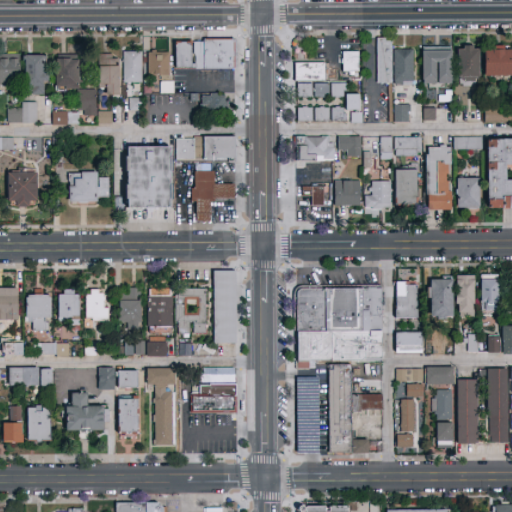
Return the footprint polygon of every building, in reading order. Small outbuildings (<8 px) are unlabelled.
[(391,83),(377,83),(377,38),(391,38),(391,83)] [(234,40),(234,69),(175,69),(175,40),(234,40)] [(458,45),(479,45),(479,82),(458,82),(458,45)] [(452,83),(422,83),(422,47),(452,47),(452,83)] [(413,85),(393,85),(393,49),(413,49),(413,85)] [(511,76),(484,76),(484,49),(511,49),(511,76)] [(141,51),(141,83),(123,83),(123,51),(141,51)] [(147,52),(169,52),(169,76),(147,76),(147,52)] [(359,52),(359,72),(342,72),(342,52),(359,52)] [(25,87),(25,54),(47,54),(47,87),(25,87)] [(99,87),(99,54),(118,54),(118,95),(107,95),(107,87),(99,87)] [(19,84),(0,84),(0,57),(19,57),(19,84)] [(77,89),(96,89),(95,115),(78,115),(78,124),(53,124),(53,112),(77,113),(77,90),(55,89),(56,57),(78,57),(77,89)] [(295,81),(295,62),(326,62),(326,81),(295,81)] [(297,97),(297,83),(345,83),(345,95),(360,95),(360,111),(346,111),(346,97),(297,97)] [(225,94),(225,110),(201,110),(201,94),(225,94)] [(129,110),(130,99),(140,99),(139,110),(129,110)] [(35,123),(8,123),(8,105),(35,105),(35,123)] [(393,122),(393,105),(408,105),(408,122),(393,122)] [(297,121),(297,107),(345,107),(345,121),(297,121)] [(420,119),(433,119),(433,107),(420,107),(420,119)] [(484,107),(509,107),(509,122),(484,122),(484,107)] [(98,124),(98,113),(109,113),(110,124),(98,124)] [(0,148),(17,148),(17,137),(0,136),(0,148)] [(360,156),(338,156),(338,136),(360,136),(360,156)] [(175,137),(235,137),(235,160),(175,160),(175,137)] [(333,161),(296,161),(296,137),(333,137),(333,161)] [(379,137),(391,137),(391,158),(379,158),(379,137)] [(395,156),(394,138),(420,137),(421,156),(395,156)] [(481,137),(481,149),(453,149),(453,137),(481,137)] [(486,140),(511,140),(511,209),(486,209),(486,140)] [(451,145),(451,210),(426,210),(425,146),(451,145)] [(171,147),(171,209),(125,209),(125,147),(171,147)] [(394,170),(416,170),(416,205),(394,205),(394,170)] [(211,222),(196,222),(196,201),(192,201),(192,171),(214,171),(214,184),(234,184),(234,199),(211,199),(211,222)] [(36,206),(8,206),(8,172),(36,172),(36,206)] [(108,201),(68,202),(68,173),(97,172),(97,179),(108,179),(108,201)] [(456,209),(456,178),(479,178),(479,209),(456,209)] [(334,206),(334,180),(360,180),(360,206),(334,206)] [(390,209),(366,209),(366,181),(390,181),(390,209)] [(310,206),(310,196),(301,196),(301,187),(325,187),(325,206),(310,206)] [(235,270),(235,344),(213,344),(213,270),(235,270)] [(474,316),(456,316),(456,275),(474,275),(474,316)] [(497,311),(481,311),(481,275),(497,275),(497,311)] [(430,318),(430,278),(452,278),(452,318),(430,318)] [(396,319),(396,282),(417,282),(417,319),(396,319)] [(0,288),(17,288),(17,320),(0,320),(0,288)] [(297,289),(381,288),(381,361),(297,361),(297,289)] [(140,330),(119,330),(119,289),(140,289),(140,330)] [(205,334),(176,334),(176,289),(205,289),(205,334)] [(107,290),(107,322),(85,322),(85,290),(107,290)] [(171,333),(147,333),(147,290),(171,290),(171,333)] [(58,319),(58,291),(79,291),(79,319),(58,319)] [(50,331),(27,331),(27,295),(50,295),(50,331)] [(501,327),(511,326),(511,354),(502,355),(501,327)] [(395,353),(395,332),(421,332),(421,353),(395,353)] [(477,336),(477,352),(464,352),(464,336),(477,336)] [(486,353),(486,337),(498,337),(498,353),(486,353)] [(452,339),(452,352),(425,352),(425,339),(452,339)] [(118,357),(118,342),(166,341),(166,356),(118,357)] [(23,343),(23,356),(3,356),(3,343),(23,343)] [(67,344),(67,356),(41,356),(41,344),(67,344)] [(96,347),(96,357),(84,357),(84,347),(96,347)] [(351,440),(368,440),(368,454),(329,454),(328,364),(351,364),(351,395),(381,394),(381,411),(351,411),(351,440)] [(98,390),(98,367),(114,367),(114,390),(98,390)] [(453,367),(453,384),(425,384),(425,367),(453,367)] [(8,386),(8,368),(52,368),(52,386),(8,386)] [(155,385),(146,385),(146,368),(175,369),(174,446),(155,445),(155,385)] [(488,443),(488,369),(506,368),(507,443),(488,443)] [(422,397),(406,397),(406,382),(395,382),(395,369),(422,369),(422,397)] [(138,371),(138,389),(118,389),(118,371),(138,371)] [(292,452),(315,452),(315,445),(306,445),(306,431),(314,431),(314,375),(292,375),(292,452)] [(457,444),(457,380),(477,380),(477,444),(457,444)] [(236,385),(236,414),(190,413),(190,394),(209,394),(209,384),(236,385)] [(452,419),(433,419),(433,390),(452,390),(452,419)] [(103,406),(103,431),(65,432),(65,405),(71,405),(70,393),(87,392),(88,406),(103,406)] [(138,398),(138,433),(118,433),(118,398),(138,398)] [(399,399),(413,399),(413,448),(396,448),(396,435),(399,435),(399,399)] [(21,407),(22,443),(2,443),(1,422),(11,422),(10,407),(21,407)] [(50,407),(50,441),(27,441),(27,407),(50,407)] [(452,423),(452,447),(435,447),(435,423),(452,423)] [(115,511),(115,503),(158,502),(166,511),(115,511)] [(343,511),(343,504),(321,503),(321,504),(299,504),(299,511),(292,511),(343,511)] [(509,511),(510,504),(492,503),(491,511),(509,511)]
